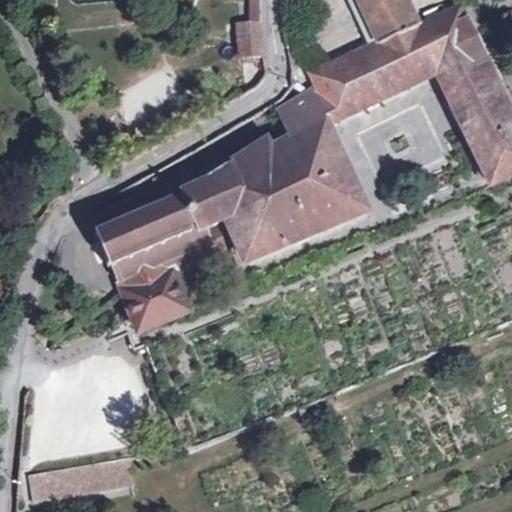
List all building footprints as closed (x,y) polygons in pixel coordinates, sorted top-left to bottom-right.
[(188,312),(174,274),(145,286),(140,275),(234,233),(239,246),(247,262),(366,213),(326,126),(436,74),(490,186),(511,176),(511,117),(466,23),(424,43),(403,0),(357,0),(379,46),(311,77),(319,96),(309,107),(305,100),(281,115),(287,128),(266,140),(260,129),(229,146),(232,153),(222,159),(220,154),(204,163),(203,165),(205,169),(185,179),(180,168),(151,181),(154,189),(90,217),(89,218),(96,234),(92,236),(94,240),(98,239),(109,265),(105,266),(106,271),(111,269),(118,285),(120,284),(124,295),(139,333),(188,312)] [(247,0),(249,24),(260,23),(258,6),(258,0),(247,0)] [(263,59),(260,23),(249,24),(239,25),(242,62),(263,59)] [(145,286),(174,274),(239,246),(234,233),(140,275),(145,286)] [(127,463),(102,467),(106,490),(132,485),(127,463)] [(106,490),(102,467),(29,481),(34,503),(106,490)]
